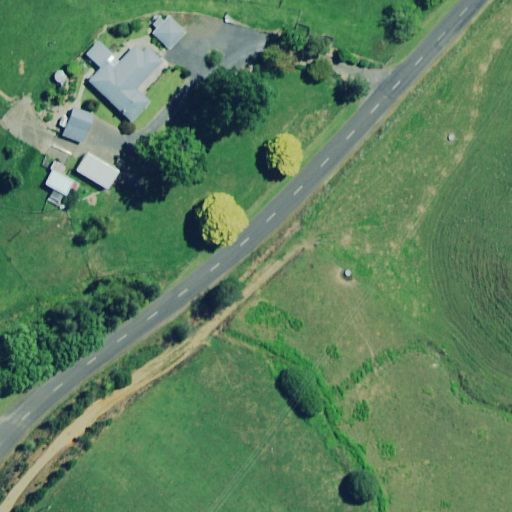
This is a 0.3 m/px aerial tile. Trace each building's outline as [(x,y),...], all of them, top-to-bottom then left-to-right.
[(181,32),(165,18),(162,23),(155,16),(148,23),(155,30),(150,35),(166,49),(181,32)] [(209,20),(189,19),(189,32),(209,34),(209,20)] [(159,62),(136,41),(111,69),(104,62),(85,82),(128,122),(146,103),(132,90),(159,62)] [(108,54),(95,42),(83,54),(96,67),(108,54)] [(90,116),(64,106),(57,124),(63,127),(60,136),(79,143),(90,116)] [(115,172),(84,153),(73,171),(105,190),(115,172)] [(63,196),(71,181),(65,178),(69,170),(54,162),(42,185),(63,196)]
